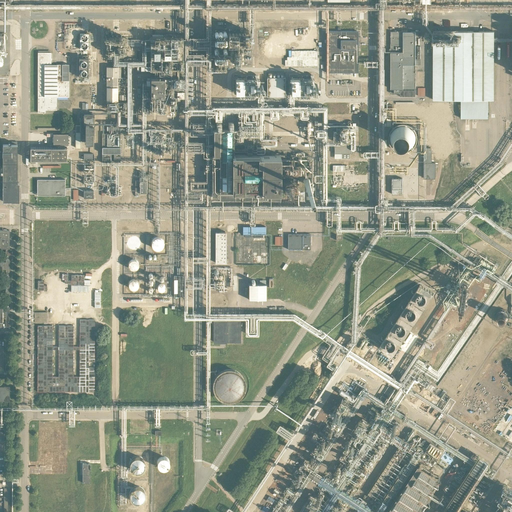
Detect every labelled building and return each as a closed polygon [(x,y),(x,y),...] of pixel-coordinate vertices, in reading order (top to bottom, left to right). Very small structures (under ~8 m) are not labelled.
[(326,72),(332,72),(332,75),(353,75),(353,73),(358,73),(358,42),(359,42),(359,37),(358,37),(358,31),(326,31),(326,72)] [(421,36),(421,31),(391,31),(391,88),(393,88),(393,93),(400,93),(400,89),(416,89),(416,64),(421,64),(421,60),(416,60),(416,36),(421,36)] [(433,58),(433,86),(433,100),(461,100),(488,100),(494,100),(494,31),(433,31),(433,58)] [(80,49),(89,49),(89,33),(80,33),(80,49)] [(176,55),(177,36),(150,35),(149,39),(147,39),(147,43),(152,43),(151,56),(156,56),(156,58),(159,58),(159,55),(176,55)] [(62,64),(62,75),(58,75),(58,64),(52,64),(51,52),(38,52),(38,113),(45,113),(45,110),(57,110),(57,97),(69,97),(69,64),(62,64)] [(78,77),(89,77),(89,56),(78,56),(78,77)] [(107,86),(117,86),(117,76),(120,76),(120,66),(107,66),(107,86)] [(257,76),(235,76),(235,91),(244,91),(244,88),(254,87),(254,84),(257,84),(257,76)] [(290,76),(290,90),(306,90),(306,87),(313,87),(313,76),(290,76)] [(286,77),(267,77),(267,97),(286,97),(286,77)] [(184,78),(151,78),(151,96),(184,96),(184,78)] [(117,86),(107,86),(107,101),(117,101),(117,86)] [(488,118),(488,100),(461,100),(461,118),(488,118)] [(437,116),(449,116),(449,105),(437,105),(437,116)] [(219,115),(218,126),(234,126),(234,115),(219,115)] [(435,136),(445,136),(445,120),(435,120),(435,136)] [(85,142),(94,142),(94,125),(85,125),(85,142)] [(394,149),(414,150),(416,127),(392,125),(390,144),(395,145),(394,149)] [(219,195),(219,198),(262,198),(279,198),(280,169),(280,155),(270,155),(234,154),(234,128),(213,128),(213,129),(213,130),(213,139),(213,146),(213,163),(212,163),(212,181),(213,181),(213,187),(212,187),(212,195),(219,195)] [(68,134),(61,134),(54,134),(53,144),(68,144),(68,134)] [(111,156),(106,156),(106,153),(114,153),(114,162),(120,163),(120,156),(117,156),(117,153),(120,153),(121,134),(102,134),(102,162),(111,162),(111,156)] [(18,183),(17,155),(17,152),(17,144),(11,144),(11,142),(9,142),(9,144),(3,144),(3,150),(0,150),(0,155),(1,155),(1,154),(3,154),(3,189),(0,189),(0,196),(3,197),(3,201),(19,201),(19,183),(18,183)] [(352,153),(352,144),(334,144),(334,153),(352,153)] [(30,158),(66,159),(66,146),(30,146),(30,158)] [(424,178),(436,178),(436,163),(432,163),(432,148),(424,148),(424,178)] [(404,168),(403,167),(401,168),(400,168),(399,168),(398,168),(397,169),(395,169),(394,170),(393,171),(392,172),(391,173),(390,174),(389,176),(389,177),(389,178),(388,179),(388,180),(388,181),(388,182),(388,183),(388,184),(388,185),(388,186),(388,187),(388,188),(389,189),(389,190),(390,191),(391,193),(393,194),(394,195),(395,196),(396,197),(397,197),(398,198),(399,198),(401,198),(402,198),(403,199),(404,199),(405,198),(406,198),(407,198),(409,198),(410,197),(411,197),(412,196),(412,195),(413,195),(414,194),(415,193),(415,192),(416,192),(417,191),(417,190),(418,189),(418,188),(418,187),(418,186),(419,185),(419,184),(419,183),(419,182),(419,181),(418,180),(418,179),(418,178),(418,177),(417,176),(416,175),(416,174),(415,173),(414,172),(413,171),(412,171),(411,170),(411,169),(410,169),(409,168),(407,168),(406,168),(404,168)] [(65,195),(65,179),(38,179),(38,195),(65,195)] [(0,230),(0,248),(6,248),(6,261),(3,261),(3,257),(0,256),(0,272),(3,272),(3,269),(6,269),(6,310),(3,310),(3,306),(0,305),(0,321),(3,322),(3,318),(6,318),(6,327),(10,327),(10,315),(11,315),(11,312),(10,312),(10,291),(11,291),(11,288),(10,288),(10,267),(11,267),(11,263),(10,263),(10,252),(11,252),(11,249),(10,249),(10,248),(10,230),(0,230)] [(215,232),(215,263),(225,263),(225,232),(215,232)] [(288,249),(310,249),(310,234),(288,234),(288,249)] [(139,243),(139,242),(139,240),(138,239),(138,237),(137,236),(135,235),(134,235),(133,235),(132,235),(130,235),(129,235),(128,236),(127,237),(126,238),(125,240),(125,242),(125,243),(126,244),(126,246),(127,247),(128,247),(130,248),(132,248),(133,248),(134,248),(136,247),(137,246),(138,246),(138,244),(139,243)] [(162,243),(162,242),(162,241),(162,239),(161,238),(160,237),(159,236),(158,236),(156,235),(155,235),(154,235),(153,236),(151,236),(150,237),(149,238),(149,240),(149,241),(148,242),(149,244),(149,245),(150,246),(151,247),(152,248),(153,248),(154,249),(156,249),(158,248),(159,248),(160,247),(161,246),(162,245),(162,243)] [(139,264),(133,257),(128,262),(134,269),(139,264)] [(174,275),(174,295),(184,295),(184,275),(174,275)] [(131,289),(139,286),(136,277),(128,280),(131,289)] [(457,290),(464,295),(470,286),(463,281),(457,290)] [(249,299),(266,299),(266,284),(249,284),(249,299)] [(380,347),(393,355),(433,294),(420,285),(380,347)] [(47,312),(35,312),(35,322),(47,322),(47,312)] [(502,313),(501,313),(500,313),(499,313),(499,314),(498,314),(498,315),(498,316),(498,317),(498,318),(498,319),(499,319),(499,320),(500,320),(501,321),(502,321),(503,320),(504,320),(505,319),(505,318),(506,317),(506,316),(505,315),(505,314),(504,314),(504,313),(503,313),(502,313)] [(213,342),(234,342),(234,319),(214,319),(213,342)] [(56,340),(38,340),(37,370),(43,370),(43,376),(47,376),(47,381),(52,381),(53,356),(56,356),(55,370),(59,370),(59,374),(64,374),(64,370),(70,370),(71,355),(68,355),(68,346),(65,346),(65,340),(62,340),(62,337),(56,337),(56,340)] [(231,370),(229,370),(229,369),(228,369),(226,370),(225,370),(223,370),(222,371),(221,371),(220,372),(219,373),(218,374),(217,375),(216,376),(216,377),(215,378),(215,379),(214,380),(214,381),(214,382),(213,383),(213,384),(213,385),(213,386),(213,387),(214,388),(214,389),(214,390),(214,391),(215,392),(215,393),(216,394),(217,395),(217,396),(218,397),(219,397),(220,398),(221,399),(222,399),(224,400),(225,400),(226,401),(227,401),(229,401),(230,401),(231,401),(232,401),(233,401),(234,400),(235,400),(236,399),(237,399),(239,398),(239,397),(240,396),(241,395),(242,394),(243,393),(243,392),(244,391),(244,390),(244,389),(244,388),(245,387),(245,386),(245,385),(245,384),(245,383),(244,383),(244,382),(244,381),(244,380),(243,379),(243,378),(242,377),(242,376),(241,376),(240,374),(239,373),(238,373),(237,372),(235,371),(234,371),(234,370),(233,370),(232,370),(231,370)] [(426,388),(432,391),(435,386),(430,383),(426,388)] [(354,391),(358,394),(363,387),(358,384),(354,391)] [(0,400),(10,401),(10,390),(0,390),(0,400)] [(344,390),(341,395),(267,503),(280,511),(333,511),(394,424),(344,390)] [(376,405),(383,410),(389,400),(382,395),(382,396),(376,405)] [(444,451),(441,456),(450,463),(454,458),(444,451)] [(168,462),(168,461),(168,459),(168,458),(167,457),(166,455),(165,454),(163,454),(162,453),(161,453),(159,454),(158,454),(156,455),(155,456),(154,457),(154,459),(153,460),(153,461),(154,462),(154,464),(155,465),(156,466),(157,467),(158,468),(160,468),(161,468),(163,468),(164,468),(165,467),(166,466),(167,465),(168,464),(168,462)] [(144,464),(144,463),(144,461),(144,459),(143,458),(142,456),(140,455),(138,454),(137,454),(135,454),(133,454),(131,455),(130,455),(129,457),(128,458),(127,459),(126,461),(126,463),(126,465),(127,467),(128,468),(129,470),(131,471),(132,471),(134,472),(136,472),(138,472),(139,471),(141,470),(142,469),(143,468),(144,466),(144,464)] [(412,511),(440,468),(417,454),(381,511),(412,511)] [(498,479),(493,475),(496,471),(486,465),(484,469),(498,479)] [(511,511),(511,487),(506,484),(497,499),(503,503),(497,511),(511,511)] [(144,496),(144,494),(144,492),(144,491),(143,489),(142,488),(140,487),(139,486),(136,485),(135,485),(133,485),(132,486),(130,487),(129,488),(127,490),(127,491),(126,493),(126,495),(126,496),(127,498),(128,499),(129,501),(130,502),(132,503),(134,503),(136,503),(138,503),(139,502),(141,502),(142,500),(143,499),(144,498),(144,496)]
